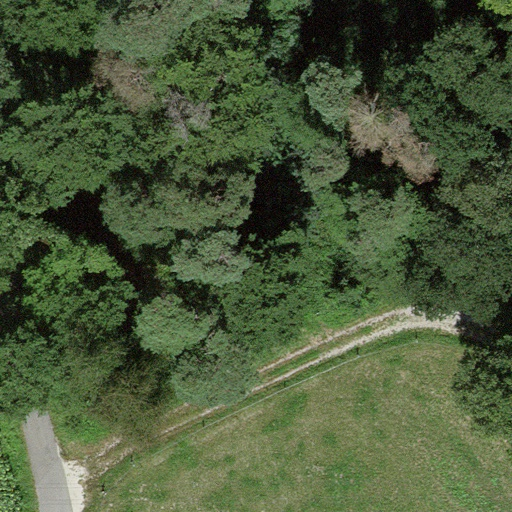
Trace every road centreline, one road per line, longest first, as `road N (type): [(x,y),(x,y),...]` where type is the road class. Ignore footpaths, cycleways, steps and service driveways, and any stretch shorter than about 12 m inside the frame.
road 1 (track): [(511,355),(483,323),(368,339),(55,480)]
road 2 (unclassified): [(0,257),(63,511)]
